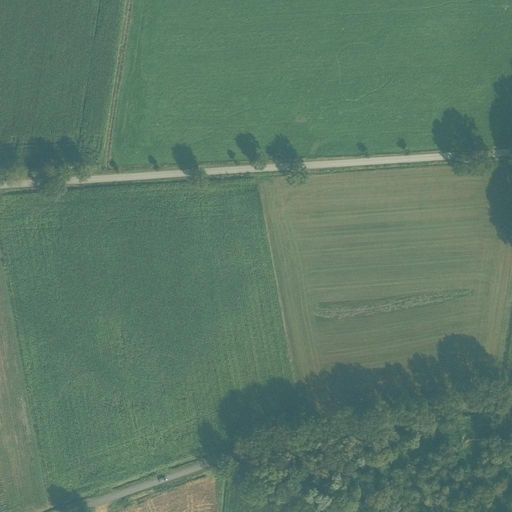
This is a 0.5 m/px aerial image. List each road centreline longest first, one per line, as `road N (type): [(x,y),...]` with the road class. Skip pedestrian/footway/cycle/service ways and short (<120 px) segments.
road 1 (unclassified): [(511,154),(0,186)]
road 2 (unclassified): [(71,511),(221,461),(511,394)]
